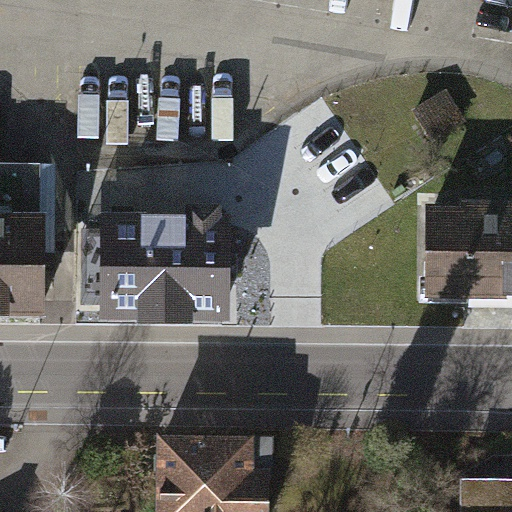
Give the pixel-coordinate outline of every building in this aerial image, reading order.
[(469,123),(449,91),(416,111),(435,143),(469,123)] [(1,98),(0,98),(0,321),(47,322),(47,252),(57,252),(58,163),(1,162),(1,98)] [(511,203),(462,203),(461,210),(428,209),(427,302),(511,303),(511,203)] [(188,215),(104,215),(103,324),(142,324),(142,329),(196,330),(197,325),(235,325),(236,216),(225,216),(226,207),(188,207),(188,215)] [(281,511),(282,445),(170,445),(169,511),(281,511)] [(511,511),(511,482),(485,482),(461,482),(461,501),(460,511),(511,511)]
